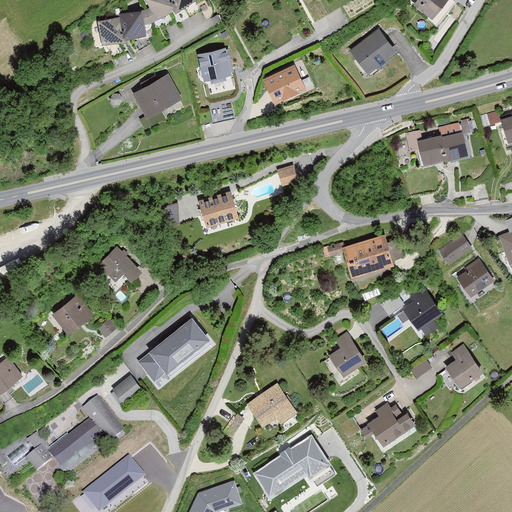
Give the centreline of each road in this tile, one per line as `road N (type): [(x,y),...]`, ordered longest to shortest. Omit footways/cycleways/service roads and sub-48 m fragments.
road 1 (residential): [(1,418),(60,389),(177,286),(267,258)]
road 2 (secondary): [(385,112),(84,181)]
road 3 (residential): [(167,511),(256,306),(267,258)]
road 4 (residential): [(84,181),(87,146),(72,113),(75,96),(212,24)]
road 5 (unclassified): [(360,222),(511,208)]
road 6 (residential): [(481,0),(436,70),(385,112)]
road 7 (secondary): [(511,79),(385,112)]
